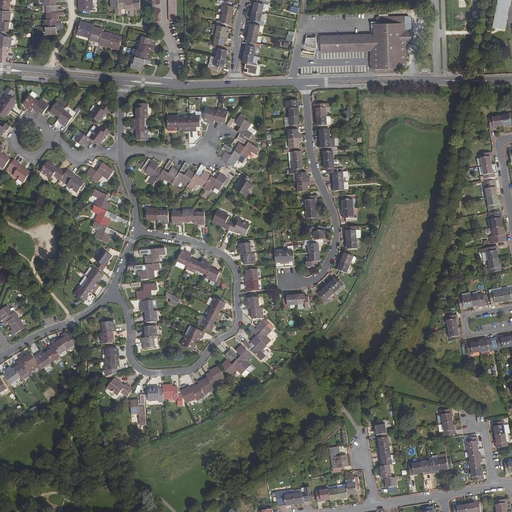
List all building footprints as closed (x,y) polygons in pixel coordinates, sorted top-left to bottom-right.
[(44,0),(45,6),(43,6),(43,13),(47,12),(47,20),(45,20),(46,27),(46,35),(57,35),(56,30),(62,30),(62,26),(62,23),(56,23),(56,19),(58,19),(58,15),(63,15),(63,12),(62,12),(62,9),(58,9),(57,5),(56,5),(55,1),(61,1),(60,0),(44,0)] [(79,0),(79,8),(81,8),(81,11),(93,11),(92,0),(79,0)] [(110,0),(110,9),(115,9),(115,14),(122,14),(122,8),(126,8),(126,10),(130,10),(130,16),(133,15),(133,14),(136,14),(136,10),(140,10),(139,0),(110,0)] [(158,23),(158,21),(161,21),(161,16),(160,0),(152,0),(153,23),(158,23)] [(176,0),(168,0),(169,20),(177,20),(176,0)] [(219,0),(217,0),(217,4),(225,5),(223,13),(232,15),(234,7),(232,6),(232,3),(224,1),(221,0),(219,0)] [(257,0),(257,3),(255,2),(253,11),(262,13),(264,4),(268,5),(269,1),(267,1),(262,0),(257,0)] [(506,30),(511,0),(502,0),(498,1),(493,27),(506,30)] [(0,20),(10,21),(11,11),(8,11),(8,6),(0,5),(0,20)] [(264,26),(265,22),(261,21),(262,13),(253,11),(251,20),(254,20),(253,24),(260,25),(264,26)] [(228,24),(230,24),(232,15),(223,13),(221,22),(218,21),(217,21),(216,25),(218,25),(227,27),(228,24)] [(409,16),(377,17),(377,24),(374,24),(374,34),(365,34),(365,47),(374,47),(375,70),(398,69),(406,69),(406,43),(412,43),(411,19),(409,16)] [(0,30),(9,31),(10,21),(0,20),(0,30)] [(100,29),(93,27),(93,25),(83,22),(82,24),(80,23),(77,35),(90,38),(89,40),(99,43),(99,45),(119,50),(122,38),(119,37),(119,36),(105,32),(105,34),(102,33),(102,31),(99,30),(100,29)] [(247,32),(258,34),(260,25),(253,24),(251,23),(250,28),(248,28),(247,32)] [(227,32),(227,27),(218,25),(216,35),(228,37),(228,33),(227,32)] [(258,34),(247,32),(246,36),(248,37),(247,41),(249,42),(257,43),(258,34)] [(227,41),(228,37),(216,35),(214,44),(215,44),(224,46),(225,41),(227,41)] [(364,47),(364,35),(320,36),(321,49),(364,47)] [(0,40),(0,45),(8,46),(11,47),(12,37),(1,36),(1,41),(0,40)] [(135,57),(133,65),(131,64),(130,69),(142,72),(145,63),(150,64),(151,58),(146,57),(147,53),(149,53),(150,49),(155,51),(156,48),(155,47),(156,44),(152,43),(153,39),(143,36),(143,37),(139,50),(137,50),(135,57)] [(306,38),(305,46),(316,48),(316,38),(316,36),(314,36),(314,38),(306,38)] [(249,46),(246,45),(244,54),(254,56),(255,47),(260,48),(261,44),(257,43),(249,42),(249,46)] [(215,44),(214,47),(218,48),(216,57),(226,59),(228,50),(225,49),(226,46),(224,46),(215,44)] [(375,70),(374,47),(365,47),(364,47),(321,49),(321,53),(370,52),(371,69),(375,74),(398,73),(398,69),(375,70)] [(256,69),(257,65),(252,64),(254,56),(244,54),(243,63),(246,63),(245,68),(248,69),(248,73),(257,74),(258,70),(256,69)] [(221,67),(224,68),(226,59),(216,57),(215,65),(208,64),(207,68),(221,71),(221,67)] [(8,94),(1,103),(11,110),(15,105),(13,104),(16,100),(12,97),(16,93),(10,88),(6,93),(8,94)] [(32,93),(24,105),(28,108),(27,109),(32,112),(33,110),(38,102),(35,100),(38,97),(32,93)] [(38,102),(33,110),(38,113),(39,112),(43,114),(49,106),(40,100),(38,102)] [(287,108),(290,108),(291,117),(300,117),(299,100),(286,101),(287,108)] [(1,103),(0,105),(0,114),(4,117),(7,113),(8,114),(11,110),(1,103)] [(57,103),(50,112),(54,115),(55,114),(59,117),(64,111),(65,108),(57,103)] [(317,111),(317,117),(327,116),(326,103),(315,104),(315,111),(317,111)] [(139,108),(137,108),(136,114),(135,114),(135,119),(145,119),(147,119),(147,104),(139,104),(139,108)] [(97,106),(90,116),(100,123),(107,113),(109,114),(111,110),(110,108),(104,105),(101,109),(97,106)] [(228,112),(218,109),(217,113),(215,121),(220,123),(221,122),(226,123),(228,112)] [(206,110),(204,120),(209,121),(209,123),(214,124),(215,121),(217,113),(206,110)] [(59,117),(58,120),(61,122),(60,123),(66,127),(72,117),(64,111),(59,117)] [(509,126),(511,125),(511,113),(509,114),(509,115),(501,116),(502,126),(509,125),(509,126)] [(168,117),(168,128),(179,128),(179,127),(179,119),(179,116),(168,117)] [(189,119),(190,128),(195,128),(195,127),(200,127),(200,120),(200,116),(190,116),(189,119)] [(327,116),(317,117),(318,125),(320,125),(320,129),(329,129),(331,128),(331,124),(327,124),(327,116)] [(488,117),(490,129),(496,128),(496,127),(502,126),(501,116),(493,117),(492,116),(488,117)] [(251,124),(240,117),(236,123),(240,126),(241,127),(238,132),(250,139),(253,134),(247,130),(251,124)] [(300,117),(291,117),(291,126),(287,126),(288,130),(289,131),(299,129),(299,125),(301,125),(300,117)] [(135,119),(133,119),(133,124),(132,124),(132,130),(135,130),(145,129),(145,119),(135,119)] [(179,128),(179,130),(184,130),(184,131),(190,131),(190,128),(189,119),(179,119),(179,127),(179,128)] [(0,124),(0,137),(6,129),(8,130),(11,127),(3,122),(1,125),(0,124)] [(98,128),(90,139),(92,140),(99,145),(106,134),(108,135),(111,131),(105,127),(102,131),(98,128)] [(145,129),(135,130),(135,135),(137,135),(137,140),(147,140),(148,129),(145,129)] [(299,129),(289,131),(290,140),(302,139),(302,134),(299,134),(299,129)] [(320,129),(320,134),(318,134),(319,139),(330,138),(329,129),(320,129)] [(75,135),(72,139),(84,148),(88,144),(89,144),(92,140),(90,139),(87,137),(82,133),(79,137),(75,135)] [(330,138),(319,139),(319,143),(321,143),(321,148),(327,147),(331,147),(330,138)] [(302,139),(290,140),(290,149),(300,148),(300,143),(302,143),(302,139)] [(239,144),(234,151),(246,158),(251,152),(256,155),(260,150),(248,143),(245,148),(239,144)] [(331,147),(327,147),(327,151),(324,151),(325,160),(334,159),(334,150),(338,150),(338,146),(331,147)] [(290,149),(289,149),(289,152),(293,152),(294,161),(304,160),(303,151),(301,151),(300,148),(290,149)] [(225,153),(221,159),(233,167),(237,160),(243,164),(246,158),(234,151),(231,156),(225,153)] [(0,155),(0,165),(4,168),(10,160),(6,157),(6,156),(2,152),(0,155)] [(482,166),(492,165),(491,158),(492,158),(491,152),(480,154),(480,158),(482,166)] [(15,159),(10,166),(10,167),(17,171),(15,174),(14,175),(24,183),(31,174),(21,166),(22,164),(15,159)] [(149,159),(142,170),(151,177),(148,182),(154,186),(156,182),(163,171),(160,169),(158,172),(156,171),(159,165),(149,159)] [(334,159),(325,160),(326,169),(328,169),(329,172),(334,172),(339,172),(339,168),(335,168),(334,159)] [(167,164),(165,167),(169,169),(174,163),(170,160),(167,164)] [(304,160),(294,161),(294,170),(290,170),(291,174),(298,174),(302,173),(302,170),(304,169),(304,160)] [(47,162),(41,171),(51,178),(54,175),(61,180),(63,176),(66,172),(59,167),(57,169),(47,162)] [(92,168),(87,174),(98,182),(103,176),(108,180),(114,171),(110,169),(103,164),(97,172),(92,168)] [(493,171),(492,165),(482,166),(483,175),(484,176),(480,177),(481,180),(484,180),(484,178),(495,177),(494,171),(493,171)] [(163,171),(156,182),(162,185),(165,179),(172,184),(176,178),(180,172),(172,167),(169,173),(164,170),(163,171)] [(66,172),(63,176),(70,181),(68,186),(71,188),(77,192),(78,193),(80,189),(82,191),(85,186),(84,185),(84,184),(74,176),(75,174),(68,169),(66,172)] [(176,178),(172,184),(178,187),(182,181),(188,186),(196,174),(188,170),(185,175),(180,172),(176,178)] [(339,172),(334,172),(334,177),(332,177),(333,181),(344,181),(344,177),(349,176),(348,171),(343,171),(339,172)] [(196,174),(188,186),(194,189),(198,183),(204,188),(212,176),(204,172),(201,177),(196,174)] [(302,173),(298,174),(299,183),(310,182),(310,177),(308,177),(308,173),(302,173)] [(212,176),(204,188),(210,191),(213,185),(220,190),(223,186),(226,188),(231,180),(221,174),(217,179),(212,176)] [(251,178),(244,174),(240,178),(242,180),(236,190),(245,196),(252,186),(248,183),(251,178)] [(497,189),(495,180),(484,182),(483,182),(485,189),(486,189),(487,197),(497,196),(496,189),(497,189)] [(344,181),(333,181),(333,186),(335,186),(335,191),(345,190),(344,181)] [(310,182),(299,183),(299,192),(309,191),(309,187),(310,187),(310,182)] [(75,196),(77,192),(71,188),(68,192),(75,196)] [(95,189),(93,195),(99,198),(95,205),(108,211),(111,204),(105,201),(107,195),(95,189)] [(345,199),(342,199),(343,208),(353,207),(352,198),(355,198),(355,194),(344,195),(345,199)] [(306,197),(307,210),(318,209),(317,203),(318,203),(318,196),(306,197)] [(489,213),(501,211),(499,202),(498,202),(497,196),(487,197),(489,206),(488,206),(488,210),(485,211),(485,213),(489,213)] [(95,205),(93,211),(99,214),(95,222),(108,227),(111,220),(105,217),(108,211),(95,205)] [(353,207),(343,208),(344,218),(346,218),(346,221),(357,220),(356,217),(353,217),(353,207)] [(147,209),(147,219),(153,219),(153,221),(158,221),(159,212),(158,209),(147,209)] [(318,209),(307,210),(308,222),(319,221),(319,214),(318,214),(318,209)] [(195,210),(184,210),(184,213),(184,222),(189,222),(189,221),(194,221),(195,214),(195,210)] [(218,210),(214,220),(226,225),(225,227),(229,229),(232,221),(228,219),(230,214),(218,210)] [(502,220),(501,211),(489,213),(490,220),(491,220),(492,228),(502,226),(501,220),(502,220)] [(158,221),(158,222),(163,223),(164,224),(168,224),(168,212),(159,212),(158,221)] [(173,213),(173,224),(178,224),(178,225),(184,225),(184,222),(184,213),(173,213)] [(194,221),(195,224),(200,224),(200,226),(205,226),(205,214),(195,214),(194,221)] [(232,221),(229,229),(234,231),(235,229),(247,233),(251,223),(239,218),(237,223),(232,221)] [(95,222),(93,227),(99,230),(96,237),(108,243),(111,236),(105,233),(108,227),(95,222)] [(323,226),(312,227),(312,231),(315,231),(316,240),(317,240),(326,240),(325,230),(323,230),(323,226)] [(359,230),(359,226),(346,226),(347,235),(345,235),(345,240),(357,239),(357,237),(356,230),(359,230)] [(503,233),(502,226),(492,228),(493,233),(494,237),(492,237),(494,244),(506,242),(505,233),(503,233)] [(357,239),(345,240),(346,244),(347,244),(348,249),(357,248),(357,239)] [(316,240),(306,241),(306,245),(309,245),(310,253),(320,253),(320,244),(317,244),(317,240),(316,240)] [(250,243),(240,244),(240,249),(239,249),(239,255),(242,255),(251,254),(250,243)] [(498,252),(497,246),(485,248),(486,252),(487,252),(488,261),(498,259),(497,253),(498,252)] [(146,257),(146,265),(160,263),(160,255),(166,255),(165,248),(152,250),(152,256),(146,257)] [(98,262),(96,266),(103,271),(105,267),(104,266),(111,256),(102,249),(95,259),(98,262)] [(285,251),(275,252),(276,262),(281,262),(281,263),(285,263),(285,251)] [(291,251),(285,251),(285,263),(290,263),(290,261),(295,261),(294,254),(294,251),(291,251)] [(182,253),(177,262),(187,266),(191,258),(192,255),(187,253),(186,254),(182,253)] [(251,254),(242,255),(243,260),(244,260),(245,264),(255,263),(255,253),(251,254)] [(320,253),(310,253),(311,262),(307,262),(307,266),(318,266),(318,262),(321,261),(320,253)] [(342,257),(340,261),(351,265),(355,257),(345,253),(343,257),(342,257)] [(187,266),(186,269),(196,274),(197,271),(200,264),(195,262),(196,260),(191,258),(187,266)] [(200,264),(197,271),(207,275),(211,266),(211,265),(207,263),(207,262),(202,259),(200,264)] [(490,273),(501,271),(500,265),(499,265),(498,259),(488,261),(490,269),(489,269),(490,273)] [(340,266),(338,270),(348,274),(351,265),(340,261),(338,265),(340,266)] [(141,272),(142,279),(155,278),(154,270),(161,270),(160,263),(146,265),(147,271),(141,272)] [(207,275),(206,277),(219,283),(221,279),(218,278),(220,272),(215,270),(216,269),(211,266),(207,275)] [(94,268),(88,277),(90,278),(97,283),(100,279),(101,279),(104,275),(94,268)] [(257,269),(247,270),(247,275),(246,275),(246,281),(259,280),(257,269)] [(332,282),(328,285),(334,293),(344,284),(336,276),(331,281),(332,282)] [(90,278),(84,287),(90,292),(93,293),(95,289),(97,290),(100,286),(97,283),(90,278)] [(259,280),(246,281),(247,287),(248,287),(249,291),(259,290),(259,280)] [(144,291),(138,292),(139,300),(152,298),(151,291),(158,290),(157,284),(144,285),(144,291)] [(81,285),(75,294),(85,301),(88,297),(87,296),(90,292),(84,287),(81,285)] [(324,301),(334,293),(328,285),(323,289),(322,288),(317,293),(324,301)] [(510,301),(511,300),(511,288),(510,289),(510,290),(502,291),(503,301),(510,300),(510,301)] [(489,293),(491,304),(497,303),(497,302),(503,301),(502,291),(493,293),(493,292),(489,293)] [(166,296),(171,299),(170,303),(177,306),(181,298),(167,292),(166,296)] [(306,294),(296,295),(297,304),(306,303),(307,308),(310,307),(309,296),(306,296),(306,294)] [(479,307),(485,306),(483,294),(479,294),(479,295),(471,297),(473,307),(479,306),(479,307)] [(289,305),(297,304),(296,295),(288,295),(288,298),(284,298),(285,309),(289,309),(289,305)] [(247,304),(247,309),(250,309),(259,308),(258,297),(248,298),(248,303),(247,304)] [(458,298),(460,310),(466,309),(466,308),(473,307),(471,297),(463,298),(462,297),(458,298)] [(215,298),(210,307),(213,308),(220,312),(222,307),(224,307),(226,303),(215,298)] [(152,301),(142,302),(143,307),(141,307),(142,312),(146,312),(154,311),(152,301)] [(1,311),(0,311),(0,313),(0,314),(0,318),(2,321),(4,320),(13,313),(8,306),(1,311)] [(259,308),(250,309),(250,314),(252,314),(253,319),(263,318),(263,307),(259,308)] [(213,308),(208,318),(215,322),(217,323),(220,318),(221,319),(224,314),(220,312),(213,308)] [(158,322),(157,311),(154,311),(146,312),(146,318),(145,318),(146,323),(146,325),(158,323),(158,322)] [(13,313),(4,320),(7,324),(9,323),(11,326),(20,320),(15,312),(13,313)] [(201,327),(206,317),(202,315),(197,325),(201,327)] [(448,329),(458,327),(457,321),(458,321),(457,315),(446,317),(448,329)] [(206,317),(201,327),(211,332),(214,327),(213,327),(215,322),(208,318),(206,317)] [(20,320),(11,326),(13,329),(11,330),(14,335),(25,327),(20,320)] [(114,321),(103,322),(104,333),(113,332),(116,332),(116,327),(114,327),(114,321)] [(257,328),(261,332),(257,336),(267,346),(271,342),(266,337),(271,331),(262,321),(256,327),(257,328)] [(251,325),(249,328),(254,334),(257,331),(251,325)] [(156,326),(145,327),(145,332),(144,332),(145,337),(154,336),(157,336),(156,326)] [(190,337),(194,328),(191,326),(186,335),(187,336),(190,337)] [(459,334),(458,327),(448,329),(450,341),(461,339),(460,334),(459,334)] [(194,328),(190,337),(197,341),(199,342),(201,338),(203,339),(205,333),(194,328)] [(104,333),(101,334),(102,344),(113,343),(112,338),(113,338),(113,332),(104,333)] [(63,338),(60,340),(67,350),(74,344),(67,333),(62,336),(63,338)] [(145,337),(141,338),(142,344),(144,343),(145,349),(155,347),(154,336),(145,337)] [(187,336),(182,346),(193,351),(195,346),(194,346),(197,341),(190,337),(187,336)] [(267,346),(257,336),(251,342),(255,347),(252,351),(261,361),(265,357),(261,352),(267,346)] [(503,337),(494,338),(496,350),(503,349),(503,348),(511,347),(510,337),(503,338),(503,337)] [(496,350),(494,338),(485,340),(485,341),(479,342),(480,352),(489,350),(489,351),(496,350)] [(56,340),(51,343),(52,345),(59,355),(67,350),(60,340),(58,342),(56,340)] [(472,342),(466,343),(468,355),(472,354),(472,353),(480,352),(479,342),(473,343),(472,342)] [(49,351),(47,353),(53,362),(60,357),(59,355),(52,345),(48,349),(49,351)] [(241,356),(237,360),(247,370),(251,365),(246,361),(252,355),(242,346),(236,351),(241,356)] [(117,353),(117,348),(106,349),(102,349),(103,355),(107,354),(108,359),(117,358),(119,358),(120,358),(119,353),(117,353)] [(230,350),(228,352),(235,358),(237,356),(230,350)] [(53,362),(47,353),(44,355),(42,352),(34,358),(37,363),(41,369),(53,362)] [(228,352),(226,355),(232,360),(235,358),(228,352)] [(41,369),(37,363),(34,358),(31,354),(26,357),(24,355),(19,358),(21,360),(27,370),(28,372),(37,367),(39,370),(41,369)] [(117,373),(116,364),(119,364),(119,358),(117,358),(108,359),(105,360),(107,376),(117,373)] [(17,366),(14,368),(20,378),(28,372),(27,370),(21,360),(16,364),(17,366)] [(227,360),(222,366),(232,376),(237,370),(242,374),(247,370),(237,360),(232,365),(227,360)] [(212,373),(207,376),(208,378),(213,388),(216,385),(216,384),(225,379),(219,366),(211,371),(212,373)] [(10,368),(5,371),(7,373),(3,375),(10,384),(20,378),(14,368),(11,370),(10,368)] [(0,393),(1,395),(9,390),(0,377),(0,393)] [(201,385),(196,387),(201,399),(205,397),(204,395),(210,392),(214,391),(213,388),(208,378),(199,382),(201,385)] [(115,379),(108,388),(118,395),(121,391),(128,397),(133,390),(126,385),(125,386),(115,379)] [(183,398),(181,397),(180,397),(180,394),(178,394),(177,387),(172,388),(172,385),(163,386),(163,390),(164,400),(174,399),(174,401),(178,401),(178,406),(183,405),(183,398)] [(157,387),(148,388),(149,401),(159,401),(159,403),(164,403),(164,400),(163,390),(157,390),(157,387)] [(189,387),(181,391),(187,404),(196,399),(197,401),(201,399),(196,387),(190,390),(189,387)] [(138,399),(130,400),(131,413),(139,413),(140,420),(140,425),(147,425),(146,419),(145,406),(139,406),(138,399)] [(452,415),(451,409),(439,411),(439,415),(441,415),(442,423),(452,422),(451,415),(452,415)] [(505,425),(504,421),(492,423),(493,429),(494,429),(495,436),(505,434),(503,425),(505,425)] [(453,428),(452,422),(442,423),(443,432),(442,432),(443,436),(455,434),(454,428),(453,428)] [(374,426),(376,435),(386,433),(385,424),(374,426)] [(389,446),(387,433),(386,433),(376,435),(377,441),(378,441),(379,447),(389,446)] [(506,442),(505,434),(495,436),(496,442),(495,442),(495,448),(508,446),(507,442),(506,442)] [(468,451),(478,449),(477,443),(478,443),(477,437),(466,439),(468,451)] [(379,447),(377,448),(378,457),(391,455),(389,446),(379,447)] [(338,447),(328,449),(330,458),(333,474),(341,473),(340,468),(347,467),(345,456),(340,457),(338,447)] [(479,454),(478,449),(468,451),(469,460),(481,458),(481,454),(479,454)] [(392,464),(391,455),(378,457),(379,461),(381,461),(382,466),(389,465),(392,464)] [(446,459),(438,460),(439,470),(445,469),(446,470),(451,469),(450,458),(446,459)] [(482,462),(481,458),(469,460),(470,469),(481,467),(480,463),(482,462)] [(438,460),(429,461),(431,473),(435,473),(435,471),(439,470),(438,460)] [(429,461),(420,463),(422,473),(426,472),(427,474),(431,473),(429,461)] [(422,473),(420,463),(408,465),(409,476),(415,475),(415,474),(422,473)] [(391,477),(389,465),(382,466),(379,466),(381,479),(384,478),(391,477)] [(482,474),(481,467),(470,469),(472,481),(483,479),(483,473),(482,474)] [(359,490),(357,477),(353,477),(354,482),(345,484),(346,484),(346,488),(347,495),(356,494),(356,490),(359,490)] [(397,493),(395,477),(391,477),(384,478),(385,488),(389,487),(390,494),(397,493)] [(430,480),(424,482),(426,489),(432,487),(430,480)] [(311,500),(309,487),(301,489),(302,489),(302,493),(292,494),(294,504),(304,503),(303,502),(311,500)] [(347,495),(346,488),(337,489),(339,499),(347,498),(347,495)] [(328,491),(328,489),(315,491),(317,503),(322,502),(322,501),(330,499),(328,491)] [(339,499),(337,489),(328,491),(330,499),(330,500),(339,499)] [(294,504),(292,494),(283,496),(282,492),(275,493),(277,507),(294,504)] [(496,511),(505,511),(506,511),(505,505),(507,505),(506,499),(493,501),(494,505),(495,505),(496,511)] [(482,511),(481,503),(478,504),(478,502),(472,503),(472,504),(465,504),(466,511),(482,511)]
